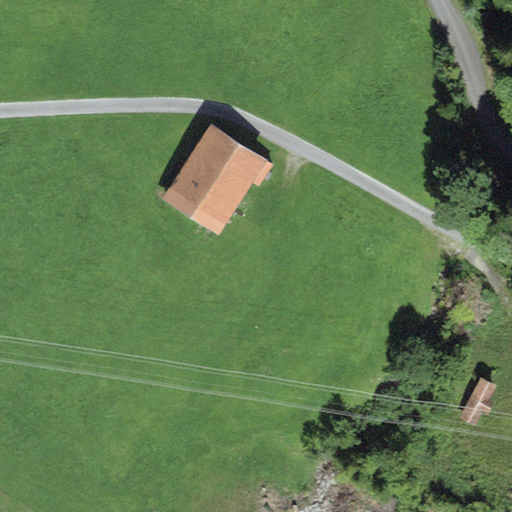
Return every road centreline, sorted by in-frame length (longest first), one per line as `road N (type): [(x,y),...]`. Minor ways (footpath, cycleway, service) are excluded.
road 1 (track): [(0,109),(150,113),(252,127),(405,209),(511,249)]
road 2 (unclassified): [(511,113),(483,89),(442,0)]
